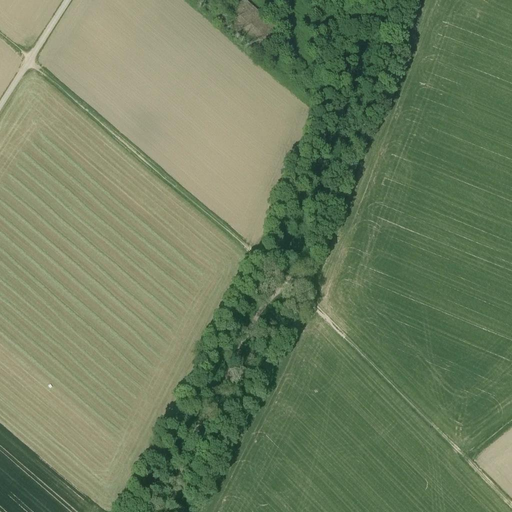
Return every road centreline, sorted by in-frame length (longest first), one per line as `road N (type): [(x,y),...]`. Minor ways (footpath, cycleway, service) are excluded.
road 1 (track): [(511,504),(289,281),(30,59)]
road 2 (track): [(68,0),(0,106)]
